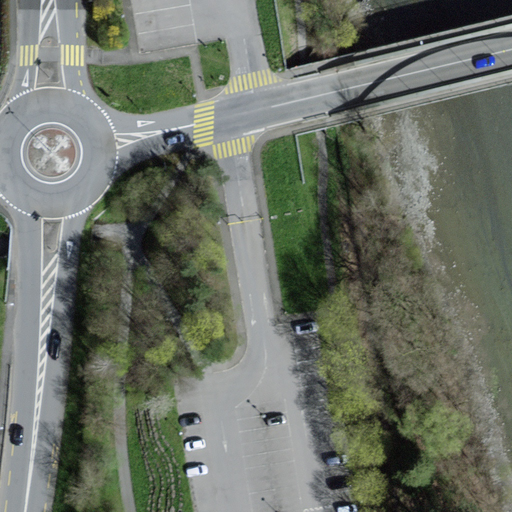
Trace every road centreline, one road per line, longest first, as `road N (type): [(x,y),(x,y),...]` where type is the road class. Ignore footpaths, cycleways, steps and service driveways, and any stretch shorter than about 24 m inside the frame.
road 1 (motorway): [(322,511),(242,0)]
road 2 (motorway): [(177,0),(254,511)]
road 3 (tertiary): [(511,49),(182,128)]
road 4 (primary): [(33,452),(80,193)]
road 5 (primary): [(22,192),(33,452)]
